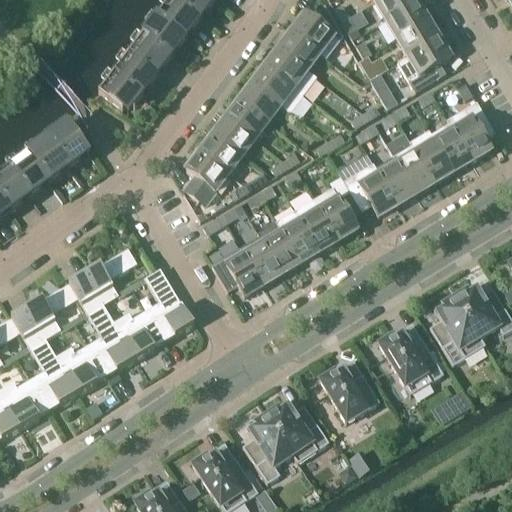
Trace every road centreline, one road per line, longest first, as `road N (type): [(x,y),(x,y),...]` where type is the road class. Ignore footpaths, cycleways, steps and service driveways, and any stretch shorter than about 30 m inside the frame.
road 1 (unclassified): [(511,188),(237,359)]
road 2 (unclassified): [(251,383),(511,222)]
road 3 (unclassified): [(237,359),(5,511)]
road 4 (unclassified): [(57,511),(251,383)]
road 5 (residential): [(265,0),(170,141),(132,179)]
road 6 (residential): [(132,179),(237,359)]
road 7 (residential): [(132,179),(0,273)]
